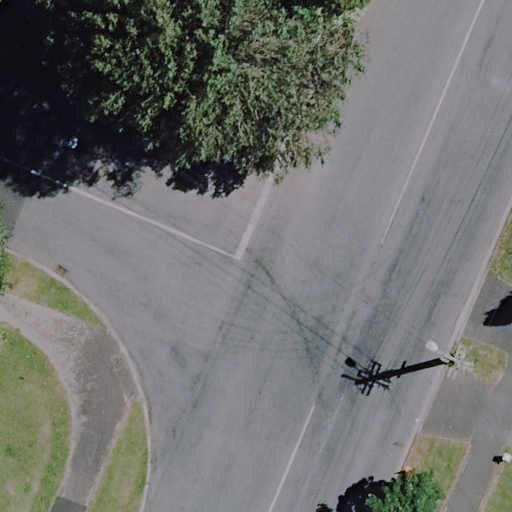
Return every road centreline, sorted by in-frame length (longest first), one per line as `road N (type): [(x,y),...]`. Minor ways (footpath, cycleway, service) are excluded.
road 1 (residential): [(355,308),(0,162)]
road 2 (residential): [(355,308),(486,0)]
road 3 (residential): [(268,511),(355,308)]
